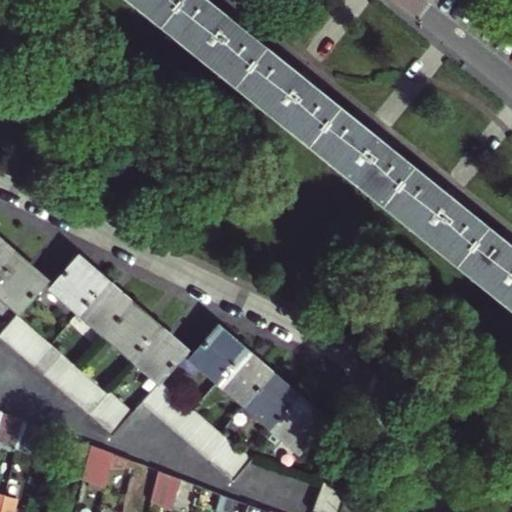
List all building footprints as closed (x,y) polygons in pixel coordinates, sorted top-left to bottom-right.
[(123,0),(511,311),(511,241),(210,0),(123,0)] [(0,240),(0,284),(21,259),(0,240)] [(55,288),(83,312),(108,281),(80,258),(55,288)] [(21,259),(0,284),(0,287),(25,310),(49,283),(21,259)] [(83,312),(110,334),(135,304),(108,281),(83,312)] [(135,304),(110,334),(137,357),(163,327),(135,304)] [(0,338),(0,343),(10,352),(28,330),(16,320),(0,338)] [(223,325),(197,355),(225,379),(251,348),(223,325)] [(163,327),(137,357),(163,379),(189,349),(163,327)] [(10,352),(22,362),(40,340),(28,330),(10,352)] [(40,340),(22,362),(33,372),(52,350),(40,340)] [(251,348),(225,379),(253,402),(279,372),(251,348)] [(63,359),(52,350),(33,372),(44,381),(63,359)] [(44,381),(56,391),(74,368),(63,359),(44,381)] [(56,391),(67,400),(86,378),(78,371),(74,368),(56,391)] [(279,372),(253,402),(279,425),(306,394),(279,372)] [(86,378),(67,400),(79,410),(97,387),(86,378)] [(143,403),(154,412),(174,388),(163,379),(143,403)] [(97,387),(79,410),(91,420),(100,408),(109,397),(105,394),(97,387)] [(154,412),(166,422),(186,399),(174,388),(154,412)] [(306,394),(279,425),(307,449),(334,418),(306,394)] [(109,397),(100,408),(123,427),(132,416),(109,397)] [(166,422),(179,433),(199,410),(186,399),(166,422)] [(123,427),(100,408),(91,420),(113,439),(123,427)] [(179,433),(190,441),(209,418),(199,410),(179,433)] [(3,413),(0,427),(0,444),(19,449),(26,422),(3,413)] [(209,418),(190,441),(201,451),(220,428),(209,418)] [(26,422),(19,449),(43,454),(49,430),(26,422)] [(213,460),(222,448),(231,437),(226,433),(220,428),(201,451),(213,460)] [(231,437),(222,448),(247,469),(255,460),(255,457),(231,437)] [(71,444),(64,469),(88,475),(94,450),(71,444)] [(237,481),(247,469),(222,448),(213,460),(237,481)] [(154,508),(171,511),(174,511),(182,480),(162,473),(154,508)] [(327,487),(322,500),(349,511),(354,497),(327,487)] [(318,511),(348,511),(349,511),(322,500),(318,511)] [(3,511),(18,511),(20,506),(6,503),(3,511)]
